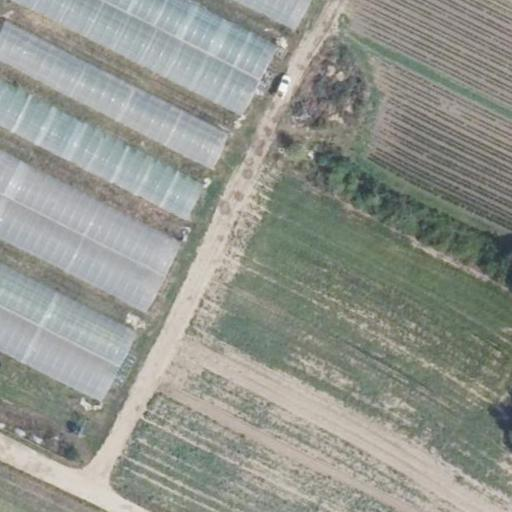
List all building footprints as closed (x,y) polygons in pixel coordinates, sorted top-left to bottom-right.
[(243,119),(278,50),(179,0),(11,0),(11,2),(243,119)] [(231,0),(294,32),(310,0),(231,0)] [(230,135),(6,21),(0,32),(0,61),(212,170),(230,135)] [(206,185),(0,80),(0,127),(187,222),(206,185)] [(0,244),(146,319),(181,249),(0,157),(0,244)] [(0,354),(101,405),(136,336),(0,267),(0,354)]
